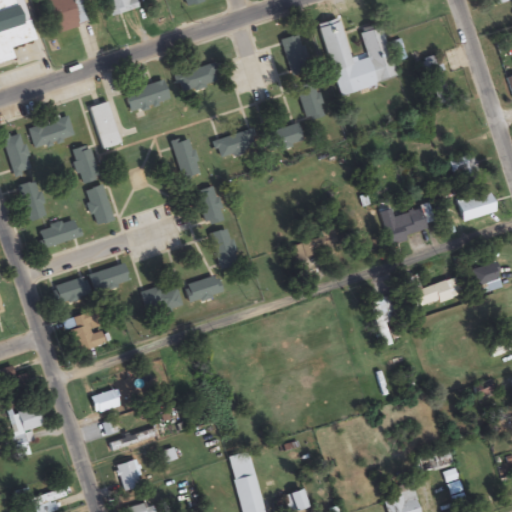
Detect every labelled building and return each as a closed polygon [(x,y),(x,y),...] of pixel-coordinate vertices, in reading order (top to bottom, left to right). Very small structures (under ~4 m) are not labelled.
[(0,0),(0,63),(10,60),(6,48),(31,41),(19,0),(0,0)] [(41,0),(51,34),(75,28),(68,2),(73,0),(41,0)] [(135,9),(132,0),(127,0),(124,1),(124,0),(101,0),(105,17),(135,9)] [(511,0),(491,0),(494,8),(511,1),(511,0)] [(393,79),(378,25),(357,31),(363,54),(347,59),(335,18),(315,24),(335,95),(393,79)] [(287,76),(306,71),(297,36),(278,41),(287,76)] [(511,66),(511,75),(502,79),(511,101),(511,100),(511,63),(511,64),(511,66)] [(173,80),(183,96),(207,81),(197,65),(173,80)] [(126,114),(165,102),(159,82),(120,94),(126,114)] [(85,108),(98,150),(117,144),(104,102),(85,108)] [(25,130),(30,149),(70,137),(65,118),(25,130)] [(295,145),(289,126),(261,135),(267,154),(295,145)] [(245,131),(211,142),(216,159),(251,148),(245,131)] [(0,141),(9,179),(27,175),(17,132),(0,136),(0,141)] [(166,144),(179,180),(196,174),(183,138),(166,144)] [(95,180),(86,147),(68,151),(77,185),(95,180)] [(446,160),(450,178),(474,172),(470,155),(446,160)] [(14,189),(25,222),(42,216),(32,184),(14,189)] [(81,193),(94,226),(110,220),(97,186),(81,193)] [(216,221),(213,189),(194,191),(197,223),(216,221)] [(459,222),(493,212),(487,193),(453,203),(459,222)] [(377,216),(386,244),(426,231),(424,223),(430,221),(424,202),(377,216)] [(35,230),(39,249),(74,241),(70,222),(35,230)] [(214,265),(231,261),(224,231),(207,235),(214,265)] [(94,294),(125,283),(118,265),(88,276),(94,294)] [(471,287),(493,282),(489,265),(467,270),(471,287)] [(180,286),(185,304),(217,295),(212,277),(180,286)] [(457,296),(452,278),(417,289),(413,277),(400,280),(408,311),(457,296)] [(52,305),(85,299),(81,280),(49,286),(52,305)] [(138,296),(144,317),(183,305),(177,285),(138,296)] [(365,303),(378,348),(390,344),(387,332),(396,330),(386,297),(365,303)] [(61,322),(73,354),(101,344),(96,332),(87,335),(80,315),(61,322)] [(186,363),(168,369),(176,392),(194,385),(186,363)] [(9,376),(9,369),(0,370),(0,385),(1,391),(24,389),(23,375),(9,376)] [(473,398),(490,392),(486,382),(470,387),(473,398)] [(86,397),(91,414),(117,407),(112,390),(86,397)] [(40,427),(34,405),(6,413),(12,434),(40,427)] [(102,437),(114,432),(109,420),(98,425),(102,437)] [(106,445),(109,453),(154,437),(151,428),(106,445)] [(417,475),(448,466),(444,450),(412,459),(417,475)] [(259,511),(247,455),(226,460),(237,511),(259,511)] [(118,463),(116,489),(134,490),(136,464),(118,463)] [(25,502),(29,511),(50,511),(55,510),(51,502),(63,497),(60,488),(25,502)] [(380,502),(383,511),(415,511),(408,488),(396,491),(397,496),(380,502)] [(289,511),(291,511),(304,508),(299,490),(284,495),(289,511)]
